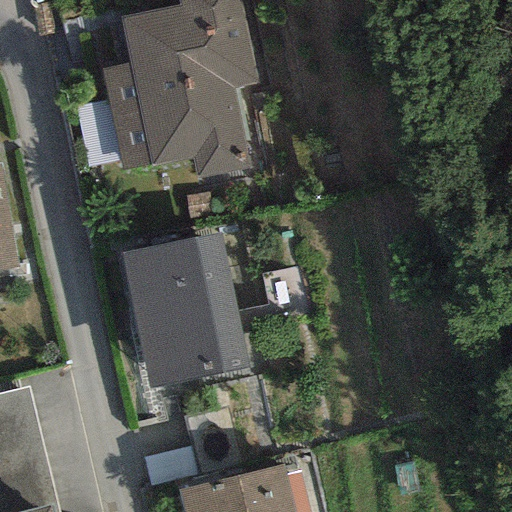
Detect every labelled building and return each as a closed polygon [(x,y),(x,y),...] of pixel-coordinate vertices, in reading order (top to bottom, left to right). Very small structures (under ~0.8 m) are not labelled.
[(244,0),(178,0),(179,5),(118,17),(128,65),(100,70),(120,173),(190,159),(194,178),(248,168),(233,88),(261,83),(244,0)] [(0,270),(17,267),(0,165),(0,270)] [(219,233),(119,253),(147,388),(246,368),(219,233)] [(0,393),(0,511),(26,511),(49,507),(50,511),(58,511),(28,387),(0,393)] [(291,511),(280,466),(177,491),(181,511),(291,511)]
